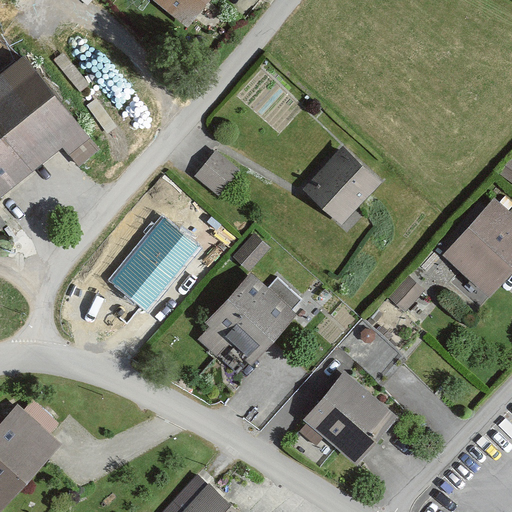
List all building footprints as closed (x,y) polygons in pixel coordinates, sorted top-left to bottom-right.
[(207,0),(162,0),(189,22),(207,0)] [(24,56),(0,75),(0,193),(0,194),(63,144),(69,152),(89,136),(24,56)] [(380,179),(342,143),(306,180),(344,216),(380,179)] [(511,207),(495,193),(447,249),(495,290),(511,270),(511,207)] [(199,243),(165,216),(139,249),(173,276),(199,243)] [(236,250),(250,264),(272,242),(257,228),(236,250)] [(391,292),(403,304),(423,286),(412,273),(391,292)] [(292,311),(250,275),(211,321),(253,357),(292,311)] [(397,409),(348,372),(312,418),(361,455),(397,409)] [(62,443),(17,404),(0,423),(0,509),(2,511),(62,443)] [(246,511),(212,480),(182,511),(246,511)]
